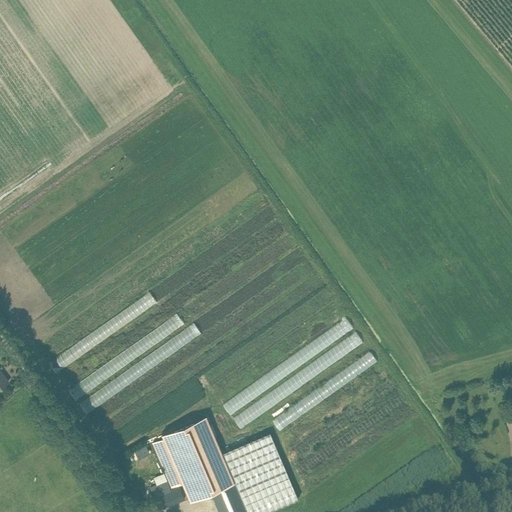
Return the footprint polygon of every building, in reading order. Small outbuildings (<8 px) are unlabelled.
[(87,410),(205,335),(198,323),(80,398),(87,410)] [(373,351),(272,416),(280,427),(381,363),(373,351)] [(382,364),(279,432),(286,443),(389,375),(382,364)] [(0,370),(0,395),(4,393),(0,387),(8,381),(0,370)] [(392,378),(286,447),(294,459),(399,389),(392,378)] [(402,392),(292,463),(300,474),(409,403),(402,392)] [(309,488),(419,415),(411,404),(302,477),(309,488)] [(163,437),(152,442),(171,486),(182,482),(190,500),(211,491),(234,481),(235,481),(206,414),(161,433),(163,437)] [(223,451),(248,511),(265,511),(298,498),(270,431),(223,451)] [(150,487),(159,509),(185,499),(179,484),(171,488),(167,480),(150,487)] [(246,511),(234,481),(211,491),(219,511),(246,511)]
